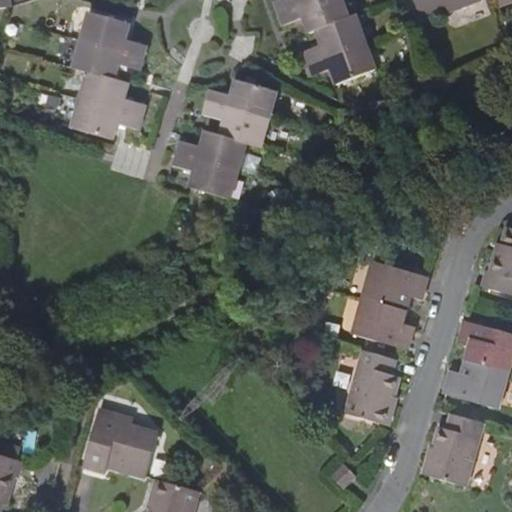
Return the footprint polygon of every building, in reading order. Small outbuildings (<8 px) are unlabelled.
[(0,0),(0,9),(11,8),(10,0),(0,0)] [(354,19),(346,0),(282,0),(278,2),(283,15),(288,28),(307,20),(313,35),(320,33),(325,47),(305,55),(310,67),(315,79),(334,72),(340,86),(379,72),(369,45),(358,18),(354,19)] [(449,13),(483,0),(417,0),(423,16),(447,7),(449,13)] [(511,0),(499,0),(503,9),(511,5),(511,0)] [(141,72),(145,60),(148,49),(127,42),(131,27),(92,14),(83,42),(75,69),(90,74),(82,100),(73,129),(115,142),(119,127),(138,133),(143,120),(146,107),(128,101),(132,87),(115,82),(119,65),(141,72)] [(240,172),(247,146),(263,151),(271,123),(279,95),(238,84),(234,98),(214,93),(210,106),(206,119),(226,125),(222,139),(206,134),(202,149),(182,144),(179,155),(175,167),(195,173),(191,189),(232,201),(240,172)] [(501,253),(496,252),(491,273),(487,272),(482,288),(511,296),(511,229),(508,228),(503,247),(501,253)] [(402,326),(406,313),(410,300),(421,303),(427,280),(373,265),(362,302),(352,338),(406,353),(413,330),(402,326)] [(452,372),(445,394),(498,409),(508,373),(511,358),(511,335),(466,322),(460,345),(469,348),(465,361),(461,375),(452,372)] [(395,364),(362,354),(345,417),(385,427),(398,380),(391,378),(395,364)] [(220,381),(202,399),(212,409),(231,391),(220,381)] [(101,467),(108,469),(146,480),(158,437),(132,430),(134,423),(99,414),(83,469),(99,474),(101,467)] [(483,428),(484,424),(450,415),(446,430),(439,428),(425,476),(465,488),(483,428)] [(3,500),(8,501),(14,479),(18,480),(22,465),(0,458),(0,510),(1,506),(3,500)] [(101,467),(99,474),(106,476),(108,469),(101,467)] [(331,480),(342,492),(348,485),(355,479),(344,468),(331,480)] [(193,511),(199,495),(159,484),(150,511),(193,511)]
